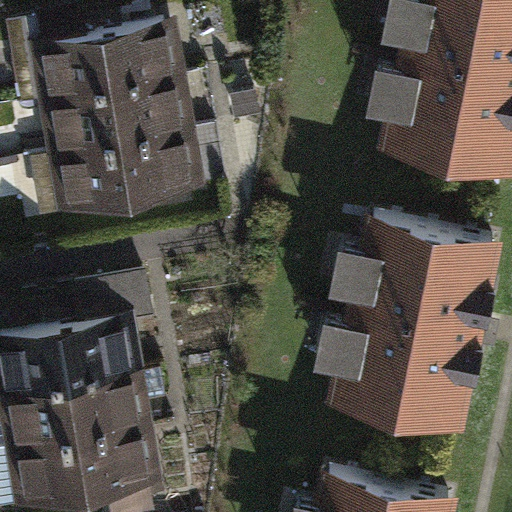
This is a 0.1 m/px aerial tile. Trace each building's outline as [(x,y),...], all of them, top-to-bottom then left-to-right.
[(511,0),(412,0),(384,143),(511,168),(511,0)] [(169,13),(34,36),(44,91),(178,68),(169,13)] [(178,68),(44,91),(53,146),(188,123),(178,68)] [(188,123),(53,146),(63,202),(197,179),(188,123)] [(460,424),(504,226),(363,196),(320,393),(460,424)] [(123,308),(0,328),(0,385),(133,363),(123,308)] [(133,363),(0,385),(0,394),(8,441),(142,418),(133,363)] [(142,418),(8,441),(17,496),(152,474),(142,418)] [(446,511),(452,482),(316,456),(305,511),(446,511)]
